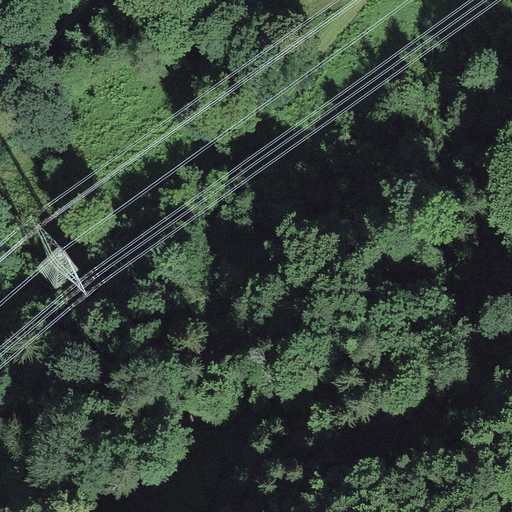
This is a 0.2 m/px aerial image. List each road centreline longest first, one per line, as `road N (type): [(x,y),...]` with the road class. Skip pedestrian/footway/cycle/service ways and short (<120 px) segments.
road 1 (track): [(355,0),(273,105),(0,316)]
road 2 (unclassified): [(0,94),(96,0)]
